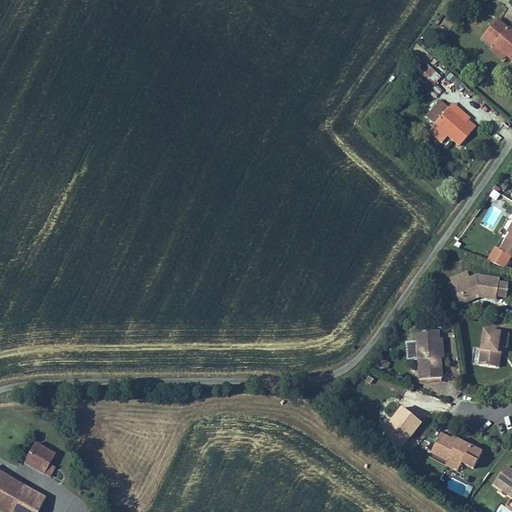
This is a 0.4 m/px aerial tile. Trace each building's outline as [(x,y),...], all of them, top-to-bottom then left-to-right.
[(511,25),(504,20),(490,39),(501,47),(503,45),(511,51),(511,25)] [(510,59),(511,56),(511,51),(503,45),(501,47),(499,51),(510,59)] [(434,83),(440,78),(427,65),(414,78),(434,99),(442,91),(434,83)] [(450,73),(445,79),(456,87),(461,81),(450,73)] [(459,111),(477,124),(480,121),(482,118),(464,104),(459,111)] [(447,127),(472,147),(487,126),(480,121),(477,124),(459,111),(447,127)] [(511,220),(506,230),(508,231),(497,248),(511,257),(511,220)] [(478,298),(478,295),(460,298),(456,281),(468,278),(467,273),(449,277),(456,302),(478,298)] [(478,298),(495,300),(496,297),(506,299),(508,285),(498,283),(498,280),(473,277),(468,278),(456,281),(460,298),(478,295),(478,298)] [(440,340),(440,329),(414,330),(415,341),(418,340),(420,379),(442,378),(441,357),(440,340)] [(506,332),(481,329),(477,363),(492,364),(494,345),(498,345),(504,346),(506,332)] [(401,447),(423,419),(403,403),(393,415),(398,419),(385,435),(401,447)] [(381,431),(385,435),(398,419),(393,415),(381,431)] [(463,463),(474,470),(485,453),(457,435),(455,438),(444,432),(432,451),(449,461),(450,458),(462,465),(463,463)] [(413,450),(419,440),(411,436),(406,446),(413,450)] [(43,442),(34,461),(60,474),(70,456),(43,442)] [(462,465),(450,458),(449,461),(446,465),(458,472),(462,465)] [(0,463),(0,495),(31,511),(44,511),(55,493),(0,463)] [(511,475),(505,471),(492,488),(511,503),(511,475)]
